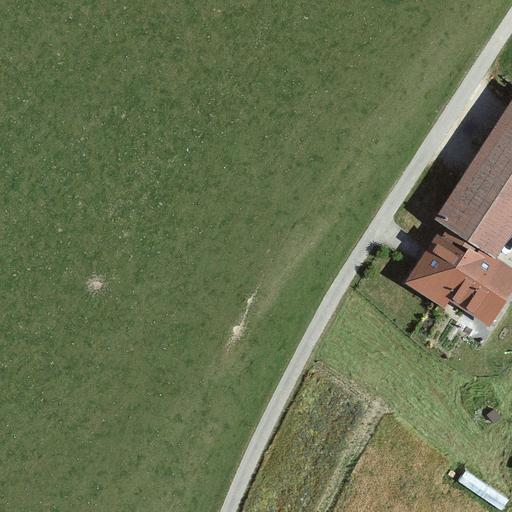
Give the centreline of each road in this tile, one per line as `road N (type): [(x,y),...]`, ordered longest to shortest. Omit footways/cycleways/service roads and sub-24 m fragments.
road 1 (residential): [(511,16),(338,281)]
road 2 (track): [(228,511),(240,458),(338,281)]
